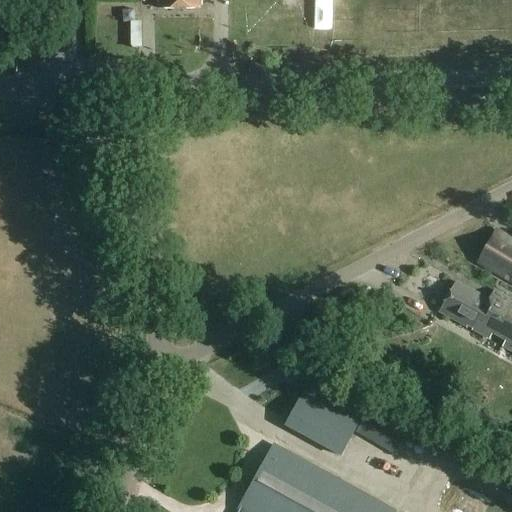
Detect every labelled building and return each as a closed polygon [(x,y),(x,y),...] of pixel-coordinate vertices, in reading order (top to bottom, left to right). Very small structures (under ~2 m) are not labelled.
[(159,0),(159,12),(197,13),(196,0),(159,0)] [(511,283),(511,248),(509,247),(511,241),(495,231),(494,234),(491,240),(477,265),(511,283)] [(455,283),(439,313),(488,340),(491,334),(506,342),(503,348),(511,352),(511,301),(494,292),(489,301),(455,283)] [(501,374),(509,357),(441,324),(433,340),(501,374)] [(285,426),(343,458),(363,421),(305,389),(285,426)] [(392,511),(274,446),(237,511),(392,511)]
